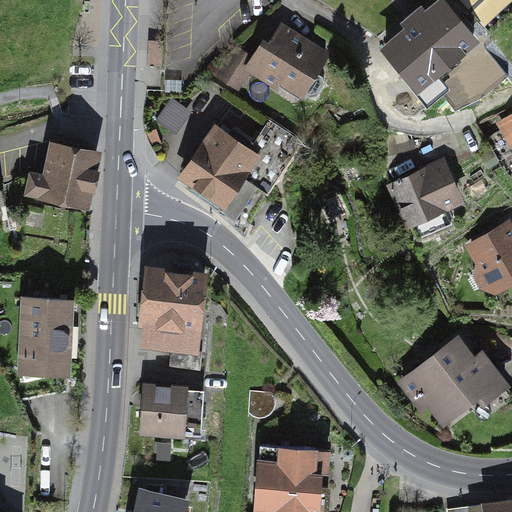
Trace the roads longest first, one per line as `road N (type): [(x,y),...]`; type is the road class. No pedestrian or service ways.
road 1 (tertiary): [(116,213),(161,216),(211,235),(388,439)]
road 2 (secondary): [(93,511),(116,213)]
road 3 (secondary): [(116,213),(125,0)]
road 4 (tertiary): [(388,439),(436,467),(511,473)]
